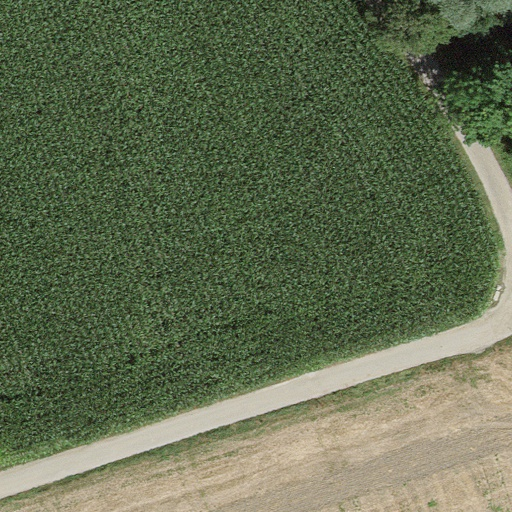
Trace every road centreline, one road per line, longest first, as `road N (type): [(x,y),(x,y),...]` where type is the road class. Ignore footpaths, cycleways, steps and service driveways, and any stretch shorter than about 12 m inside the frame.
road 1 (track): [(511,305),(421,347),(0,483)]
road 2 (track): [(377,0),(420,56),(511,231)]
